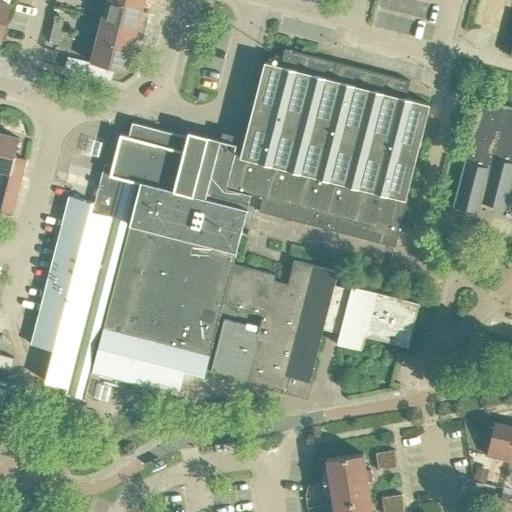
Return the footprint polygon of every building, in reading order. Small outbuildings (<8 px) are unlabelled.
[(0,0),(0,38),(2,39),(11,4),(0,0)] [(116,0),(106,0),(101,19),(137,28),(142,7),(116,0)] [(55,17),(52,28),(61,30),(63,19),(55,17)] [(101,19),(96,40),(131,49),(137,28),(101,19)] [(61,30),(52,28),(49,39),(58,42),(61,30)] [(131,49),(96,40),(90,61),(114,68),(126,71),(131,49)] [(264,61),(243,144),(240,154),(235,152),(232,163),(226,188),(250,194),(262,197),(258,211),(335,231),(394,246),(407,197),(405,197),(429,103),(405,97),(410,80),(284,48),(280,65),(264,61)] [(114,68),(90,61),(87,73),(111,79),(114,68)] [(511,106),(480,99),(463,163),(452,206),(478,212),(481,202),(505,208),(510,187),(511,187),(511,106)] [(220,312),(222,303),(227,283),(228,283),(229,281),(228,280),(233,263),(236,252),(237,249),(236,249),(244,220),(245,218),(244,218),(250,194),(226,188),(232,163),(235,152),(240,154),(243,144),(188,130),(187,135),(132,121),(128,135),(120,133),(112,165),(110,174),(136,181),(135,184),(137,184),(127,221),(116,265),(119,266),(111,295),(103,325),(102,329),(100,328),(95,347),(97,347),(94,360),(180,382),(183,369),(184,369),(204,374),(205,368),(211,346),(212,346),(213,343),(212,343),(219,316),(219,314),(220,315),(221,312),(220,312)] [(0,169),(5,171),(10,172),(14,155),(19,137),(0,132),(0,169)] [(10,172),(5,171),(0,192),(0,210),(11,214),(25,158),(14,155),(10,172)] [(66,208),(61,227),(105,239),(109,223),(111,217),(90,212),(92,201),(70,195),(67,205),(66,205),(66,208)] [(55,247),(55,248),(102,260),(105,249),(103,248),(105,239),(61,227),(56,247),(55,247)] [(56,250),(51,270),(94,281),(97,272),(99,272),(102,260),(55,248),(55,250),(56,250)] [(227,283),(222,303),(262,314),(257,333),(245,330),(246,325),(223,319),(210,370),(284,389),(284,387),(285,387),(306,392),(309,381),(325,322),(333,324),(341,326),(337,343),(361,349),(364,335),(407,346),(419,302),(351,285),(350,289),(334,284),(337,270),(293,259),(286,289),(273,285),(276,274),(233,263),(228,280),(229,281),(228,283),(227,283)] [(86,323),(94,290),(92,290),(94,281),(51,270),(46,289),(45,289),(44,292),(45,292),(40,311),(86,323)] [(83,335),(86,323),(40,311),(35,329),(35,330),(35,331),(34,331),(34,332),(78,343),(80,334),(83,335)] [(78,343),(34,332),(33,334),(34,334),(31,344),(52,349),(44,380),(50,382),(67,386),(70,376),(72,377),(78,353),(76,353),(78,343)] [(5,355),(2,368),(10,370),(14,357),(5,355)] [(0,414),(0,425),(6,427),(8,417),(0,414)] [(486,455),(509,460),(511,447),(511,425),(494,422),(486,455)] [(329,481),(333,503),(370,498),(367,481),(372,480),(371,469),(365,470),(363,452),(326,458),(329,480),(323,481),(324,482),(329,481)] [(485,483),(487,471),(476,468),(473,480),(485,483)] [(510,501),(511,494),(502,492),(500,499),(510,501)] [(401,493),(395,494),(396,504),(403,502),(401,493)] [(395,494),(388,495),(389,505),(396,504),(395,494)] [(381,496),(383,506),(389,505),(388,495),(381,496)] [(371,511),(370,498),(333,503),(334,511),(371,511)] [(403,502),(396,504),(397,511),(403,511),(404,511),(403,502)]
